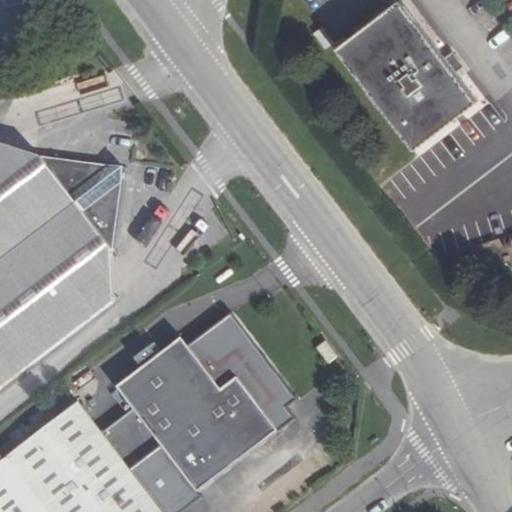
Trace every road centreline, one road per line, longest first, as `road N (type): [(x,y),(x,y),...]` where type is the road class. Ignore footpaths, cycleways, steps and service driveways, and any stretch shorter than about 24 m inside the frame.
road 1 (unclassified): [(165,15),(412,345),(457,434)]
road 2 (unclassified): [(351,511),(457,434)]
